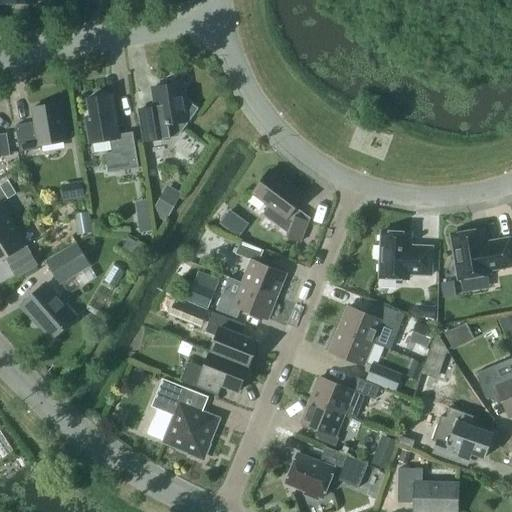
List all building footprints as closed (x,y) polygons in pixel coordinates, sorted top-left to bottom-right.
[(185,99),(183,83),(153,87),(156,107),(140,109),(145,141),(178,135),(197,108),(185,99)] [(113,94),(88,98),(90,116),(86,116),(90,143),(110,140),(112,152),(105,153),(108,172),(139,167),(133,131),(119,134),(113,94)] [(32,107),(35,122),(16,125),(21,151),(41,148),(40,145),(66,140),(60,103),(32,107)] [(0,156),(10,155),(7,133),(0,134),(0,156)] [(270,170),(253,193),(270,205),(263,214),(279,226),(281,224),(289,230),(287,237),(300,242),(308,221),(296,216),(294,207),(303,195),(270,170)] [(0,231),(13,224),(1,203),(17,193),(8,180),(0,184),(0,231)] [(84,196),(82,181),(61,184),(63,199),(84,196)] [(162,193),(154,208),(157,209),(154,214),(165,221),(177,201),(162,193)] [(74,214),(78,234),(92,231),(89,211),(74,214)] [(140,232),(153,230),(150,214),(138,217),(140,232)] [(243,218),(233,231),(238,235),(248,222),(243,218)] [(26,245),(13,224),(0,231),(0,260),(7,256),(12,264),(10,266),(16,277),(38,264),(26,245)] [(482,228),(451,234),(455,261),(449,269),(458,276),(459,279),(490,274),(489,270),(511,266),(511,249),(510,238),(484,242),(482,228)] [(433,246),(411,245),(411,232),(381,231),(379,277),(409,279),(409,274),(431,275),(433,246)] [(139,243),(129,237),(123,247),(133,253),(139,243)] [(241,241),(235,253),(252,260),(243,282),(277,296),(286,273),(258,262),(263,250),(241,241)] [(89,265),(76,244),(49,261),(61,281),(89,265)] [(229,276),(216,308),(237,317),(240,308),(267,319),(277,296),(243,282),(229,276)] [(443,298),(456,296),(454,281),(441,282),(443,298)] [(45,286),(24,304),(52,338),(79,316),(68,303),(63,307),(45,286)] [(192,286),(187,297),(208,306),(213,295),(208,293),(192,286)] [(416,304),(415,317),(427,317),(428,305),(416,304)] [(348,306),(339,329),(373,342),(373,341),(390,348),(404,313),(383,305),(377,318),(348,306)] [(199,306),(194,318),(204,322),(209,310),(199,306)] [(511,311),(501,315),(506,329),(511,326),(511,311)] [(241,323),(213,312),(205,331),(217,335),(211,351),(248,366),(258,341),(237,333),(241,323)] [(416,343),(428,348),(436,328),(418,320),(412,334),(419,337),(416,343)] [(454,346),(476,336),(469,320),(447,330),(454,346)] [(339,329),(330,352),(363,365),(373,342),(339,329)] [(238,391),(248,366),(211,351),(204,367),(188,361),(181,380),(218,395),(222,385),(238,391)] [(511,357),(498,363),(476,373),(487,399),(500,393),(510,417),(511,416),(511,357)] [(411,366),(421,370),(424,364),(413,360),(411,366)] [(402,376),(376,366),(370,381),(385,387),(396,391),(402,376)] [(320,376),(311,399),(344,412),(356,417),(365,395),(375,399),(380,387),(354,376),(349,388),(320,376)] [(210,447),(208,443),(218,418),(181,404),(187,388),(162,378),(151,406),(175,416),(164,441),(189,452),(191,455),(199,458),(206,455),(210,447)] [(335,436),(344,412),(311,399),(301,422),(320,430),(317,438),(336,446),(339,437),(335,436)] [(474,416),(460,411),(450,407),(446,417),(441,415),(432,439),(437,441),(433,452),(463,463),(467,451),(484,457),(493,433),(471,426),(474,416)] [(382,433),(371,460),(386,466),(397,439),(382,433)] [(340,479),(358,486),(357,487),(358,488),(368,463),(326,446),(325,447),(326,448),(320,462),(298,453),(286,482),(305,490),(304,493),(318,499),(319,496),(323,497),(329,482),(340,479)] [(457,511),(458,483),(422,482),(422,468),(399,468),(398,502),(414,502),(413,511),(457,511)]
